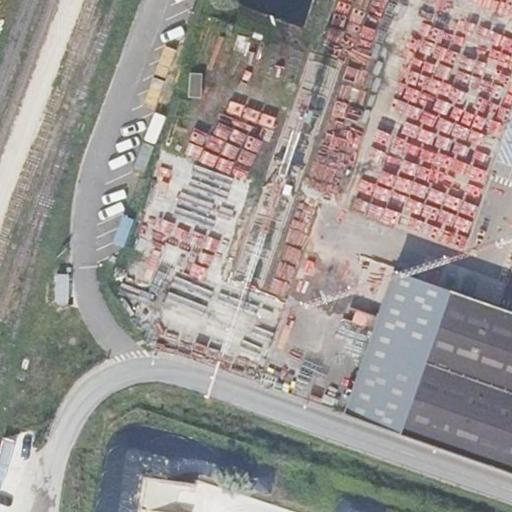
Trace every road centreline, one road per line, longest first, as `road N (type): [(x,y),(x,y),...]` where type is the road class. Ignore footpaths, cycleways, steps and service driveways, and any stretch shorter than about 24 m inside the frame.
road 1 (residential): [(511,492),(213,387),(147,373),(111,380),(80,401),(58,446),(49,511)]
road 2 (unknown): [(511,291),(339,218)]
